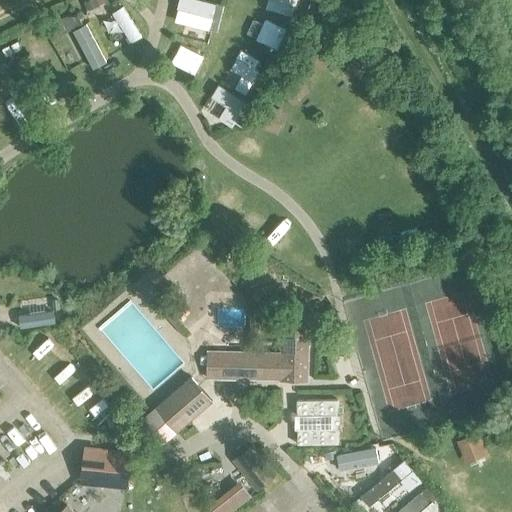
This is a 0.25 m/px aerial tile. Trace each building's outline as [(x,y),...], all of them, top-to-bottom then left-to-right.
[(303,50),(318,69),(336,55),(322,36),(303,50)] [(345,66),(364,81),(380,62),(361,47),(345,66)] [(275,87),(291,105),(309,89),(293,71),(275,87)] [(255,125),(277,133),(286,112),(264,103),(255,125)] [(206,377),(305,380),(306,317),(280,316),(279,352),(207,350),(206,377)] [(190,375),(138,421),(160,446),(175,433),(212,400),(190,375)] [(337,399),(296,399),(296,415),(298,415),(299,428),(297,428),(297,443),(338,443),(338,429),(342,429),(342,414),(337,414),(337,399)] [(232,459),(257,490),(277,474),(251,443),(232,459)] [(128,477),(129,477),(132,450),(85,444),(81,483),(127,488),(128,477)]
